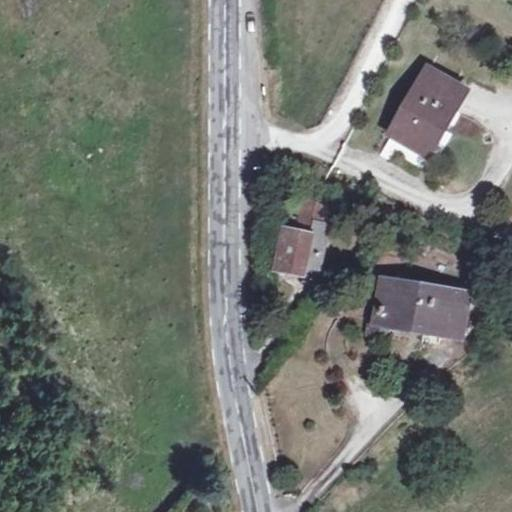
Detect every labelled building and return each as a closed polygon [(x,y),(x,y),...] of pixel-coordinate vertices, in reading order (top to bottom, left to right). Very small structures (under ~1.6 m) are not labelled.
[(438,126),(447,131),(469,91),(432,71),(395,136),(424,151),(438,126)] [(432,156),(447,131),(438,126),(424,151),(432,156)] [(297,221),(294,233),(288,232),(281,269),(320,277),(334,212),(309,206),(305,223),(297,221)] [(389,281),(383,319),(389,320),(466,333),(473,294),(389,281)] [(389,320),(383,319),(374,317),(371,335),(386,338),(389,320)]
